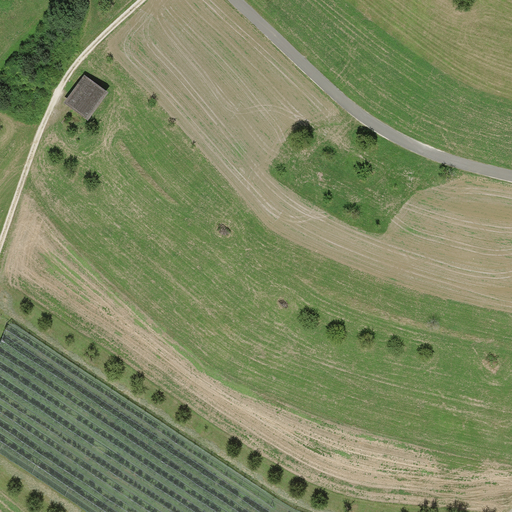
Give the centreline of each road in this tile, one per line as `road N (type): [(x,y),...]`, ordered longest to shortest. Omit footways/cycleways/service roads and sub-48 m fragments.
road 1 (unclassified): [(511,178),(410,147),(367,122),(232,0)]
road 2 (track): [(0,243),(58,86),(140,0)]
